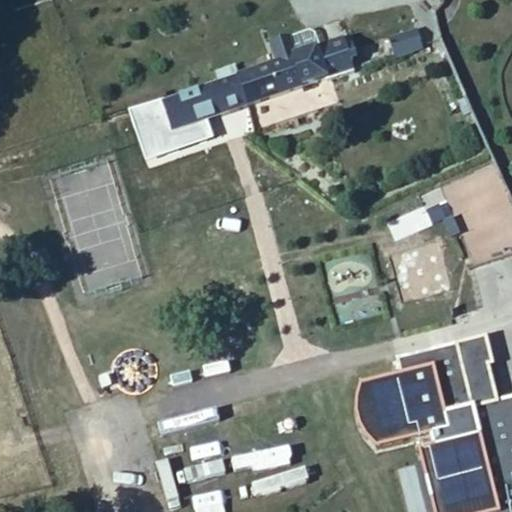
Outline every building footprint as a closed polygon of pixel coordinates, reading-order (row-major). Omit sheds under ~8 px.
[(220,117),(354,71),(350,61),(343,41),(319,49),(314,36),(311,37),(309,33),(272,45),(278,64),(211,87),(212,89),(220,117)] [(421,47),(417,33),(391,41),(396,56),(421,47)] [(348,39),(343,41),(350,61),(356,59),(348,39)] [(220,117),(212,89),(164,105),(172,133),(220,117)] [(487,336),(396,359),(400,375),(361,385),(356,401),(356,414),(359,427),(366,439),(377,451),(416,441),(422,463),(434,511),(511,511),(511,397),(503,399),(497,401),(489,367),(494,366),(487,336)] [(503,399),(494,366),(489,367),(497,401),(503,399)] [(434,511),(422,463),(415,465),(426,511),(434,511)]
